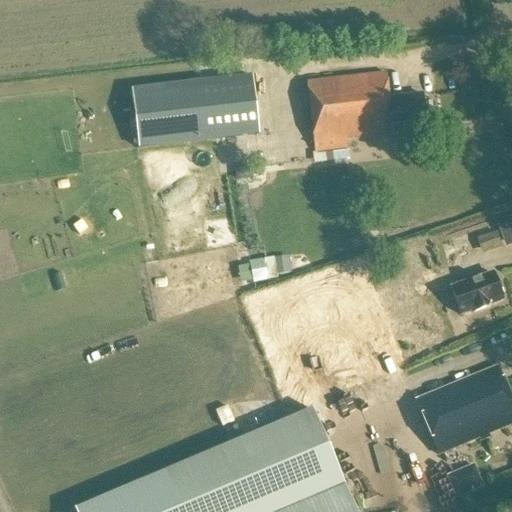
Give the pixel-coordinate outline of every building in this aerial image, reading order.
[(393,135),(427,131),(424,98),(389,101),(387,76),(308,84),(316,157),(350,153),(349,142),(393,138),(393,135)] [(258,139),(251,79),(130,94),(137,153),(258,139)] [(278,258),(254,262),(257,278),(280,275),(278,258)] [(490,307),(502,303),(492,276),(451,291),(462,319),(474,314),(475,317),(492,311),(490,307)] [(511,406),(497,371),(417,404),(439,456),(478,439),(480,442),(488,439),(487,436),(511,425),(511,406)] [(234,405),(219,411),(226,428),(240,422),(234,405)] [(309,412),(77,511),(278,511),(341,485),(325,449),(309,412)] [(444,481),(450,495),(468,487),(462,473),(444,481)] [(278,511),(352,511),(341,485),(278,511)]
